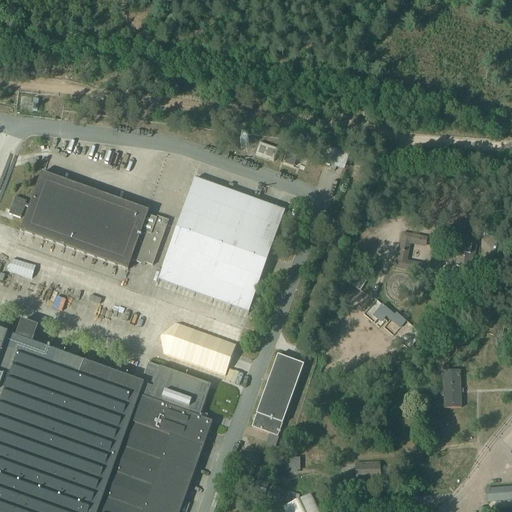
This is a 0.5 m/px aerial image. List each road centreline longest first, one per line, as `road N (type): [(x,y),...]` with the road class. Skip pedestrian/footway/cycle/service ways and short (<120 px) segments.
road 1 (track): [(511,145),(0,83)]
road 2 (unknown): [(135,295),(193,155)]
road 3 (unknown): [(135,295),(267,339)]
